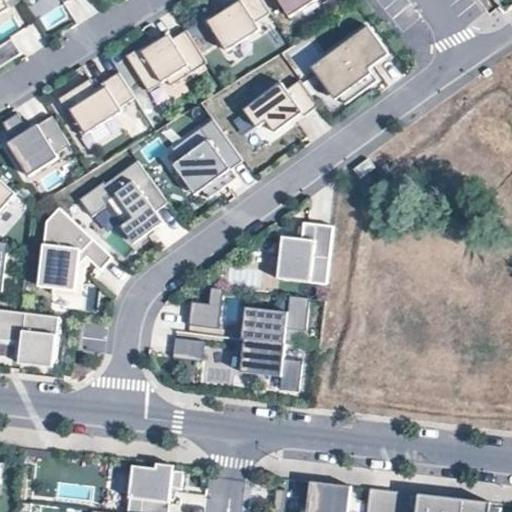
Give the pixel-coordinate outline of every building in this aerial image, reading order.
[(8,0),(0,0),(0,13),(11,7),(7,1),(8,0)] [(257,24),(271,15),(261,0),(240,0),(242,2),(209,23),(227,53),(261,32),(257,24)] [(279,0),(285,9),(299,0),(279,0)] [(292,20),(319,3),(317,0),(299,0),(285,9),(292,20)] [(379,81),(370,69),(391,55),(370,27),(318,65),(346,104),(379,81)] [(208,64),(187,31),(173,40),(164,46),(161,42),(158,37),(127,57),(149,93),(167,81),(171,87),(208,64)] [(164,46),(173,40),(170,36),(161,42),(164,46)] [(0,67),(22,54),(13,38),(0,46),(0,67)] [(511,147),(511,63),(478,89),(448,109),(472,144),(511,147)] [(122,108),(136,100),(120,74),(97,89),(91,80),(60,100),(84,138),(124,113),(122,108)] [(308,122),(322,112),(303,86),(290,95),(286,88),(248,115),(261,133),(270,127),(279,138),(306,119),(308,122)] [(57,154),(71,146),(53,117),(30,131),(19,114),(4,123),(15,141),(9,144),(30,177),(59,159),(57,154)] [(244,162),(214,121),(173,151),(180,162),(202,191),(208,200),(227,187),(221,179),(231,171),(244,162)] [(511,413),(511,157),(470,153),(446,407),(511,413)] [(99,168),(91,155),(80,162),(88,174),(99,168)] [(369,159),(354,170),(360,178),(375,167),(369,159)] [(169,204),(138,162),(106,185),(105,183),(80,201),(93,218),(110,205),(136,241),(155,227),(149,218),(156,213),(169,204)] [(202,191),(180,162),(173,167),(195,196),(202,191)] [(237,179),(231,171),(221,179),(227,187),(237,179)] [(0,224),(22,200),(0,180),(0,224)] [(113,259),(59,208),(46,222),(38,289),(53,291),(69,293),(78,286),(80,266),(87,258),(91,262),(101,272),(113,259)] [(162,221),(156,213),(149,218),(155,227),(162,221)] [(325,285),(333,226),(303,222),(301,239),(282,236),(277,279),(325,285)] [(0,292),(2,293),(8,243),(0,242),(0,292)] [(81,301),(85,269),(91,262),(87,258),(80,266),(78,286),(69,293),(53,291),(52,297),(81,301)] [(218,329),(223,289),(210,287),(209,299),(191,297),(188,325),(218,329)] [(283,344),(285,329),(305,331),(309,299),(290,297),(289,313),(246,308),(242,339),(245,339),(283,344)] [(59,364),(64,318),(0,310),(0,340),(28,344),(40,345),(38,361),(59,364)] [(202,362),(204,342),(174,338),(172,358),(202,362)] [(283,344),(245,339),(241,373),(280,378),(279,390),(297,393),(301,361),(282,359),(284,344),(283,344)] [(38,361),(40,345),(28,344),(25,365),(58,369),(59,364),(38,361)] [(182,489),(184,473),(134,467),(129,511),(169,511),(172,488),(182,489)] [(278,490),(279,477),(253,474),(249,507),(275,511),(278,490)] [(349,511),(353,486),(313,481),(309,511),(349,511)] [(492,511),(493,506),(493,503),(371,488),(368,511),(492,511)] [(286,511),(289,491),(278,490),(275,511),(286,511)]
